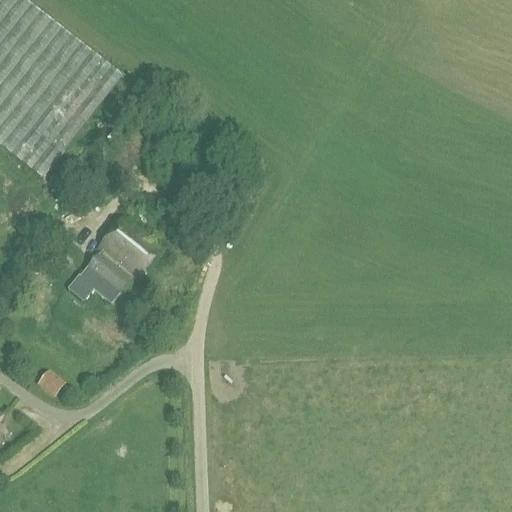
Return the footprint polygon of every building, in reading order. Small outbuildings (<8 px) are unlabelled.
[(0,0),(0,148),(42,181),(122,79),(20,0),(0,0)] [(151,116),(164,125),(172,112),(159,104),(151,116)] [(106,142),(118,151),(103,170),(107,173),(102,180),(115,190),(140,157),(141,158),(148,149),(150,150),(158,140),(139,126),(132,135),(119,125),(106,142)] [(166,253),(124,218),(97,251),(102,256),(132,279),(139,285),(166,253)] [(99,259),(98,258),(79,281),(110,306),(129,283),(129,282),(132,279),(102,256),(99,259)] [(43,265),(32,276),(41,284),(52,273),(43,265)] [(40,385),(55,398),(64,387),(49,375),(40,385)]
